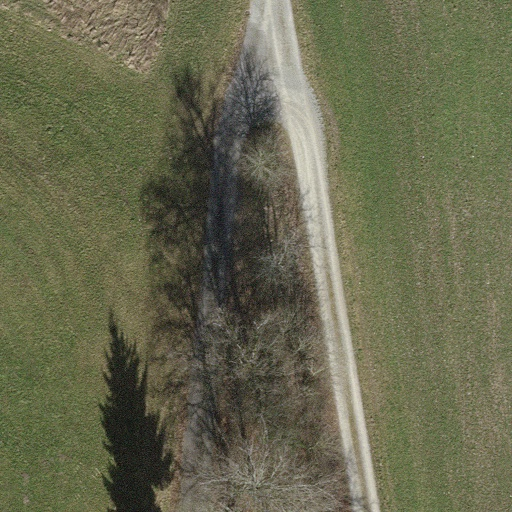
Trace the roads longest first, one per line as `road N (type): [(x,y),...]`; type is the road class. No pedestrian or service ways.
road 1 (track): [(274,101),(231,128),(193,511)]
road 2 (track): [(274,101),(302,135),(367,511)]
